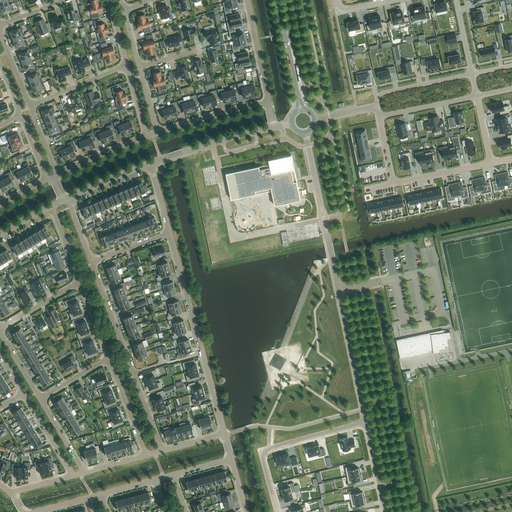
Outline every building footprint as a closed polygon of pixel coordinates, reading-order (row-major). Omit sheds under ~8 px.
[(90,7),(91,10),(95,9),(94,7),(96,7),(96,5),(100,4),(100,3),(99,4),(97,0),(92,0),(90,1),(90,3),(87,4),(88,7),(90,7)] [(191,9),(189,2),(186,2),(185,2),(184,0),(176,0),(178,4),(177,4),(178,8),(179,8),(180,11),(187,9),(187,10),(191,9)] [(236,0),(235,0),(225,2),(223,3),(225,12),(231,11),(230,8),(237,6),(237,5),(238,5),(236,0)] [(435,8),(432,9),(434,15),(437,14),(437,12),(447,10),(447,9),(448,9),(447,4),(446,4),(445,2),(442,3),(438,3),(438,4),(435,5),(435,8)] [(95,9),(91,10),(91,14),(90,14),(92,19),(99,17),(98,12),(102,11),(100,4),(96,5),(96,7),(94,7),(95,9)] [(10,8),(9,5),(0,8),(2,13),(14,9),(13,7),(10,8)] [(168,14),(166,6),(158,8),(161,19),(168,17),(169,20),(173,19),(172,13),(168,14)] [(419,7),(419,8),(421,20),(426,19),(427,20),(430,19),(429,13),(426,13),(424,6),(419,8),(419,7)] [(475,20),(476,23),(483,22),(481,11),(485,11),(484,7),(477,9),(477,12),(474,12),(475,16),(474,16),(475,20)] [(70,25),(74,23),(74,22),(80,20),(79,14),(75,15),(73,8),(69,9),(69,10),(66,11),(69,21),(70,25)] [(418,8),(413,9),(414,16),(411,16),(413,22),(416,22),(416,21),(421,20),(419,8),(418,8)] [(227,22),(241,19),(240,14),(239,14),(238,13),(231,14),(231,11),(225,13),(227,22)] [(397,12),(396,12),(399,25),(404,24),(405,27),(410,26),(408,17),(403,18),(402,11),(397,12)] [(396,12),(391,14),(392,20),(389,21),(391,28),(394,27),(394,26),(399,25),(396,12)] [(144,24),(148,23),(147,19),(149,19),(148,15),(145,16),(144,14),(137,16),(138,22),(136,22),(137,22),(141,21),(141,23),(143,22),(144,24)] [(65,22),(63,17),(60,18),(60,19),(58,19),(56,15),(50,18),(54,29),(61,26),(60,24),(65,22)] [(375,17),(374,17),(377,29),(382,28),(383,31),(386,30),(384,22),(381,23),(380,16),(375,17)] [(374,17),(369,18),(370,25),(367,26),(369,33),(372,32),(372,30),(377,29),(374,17)] [(48,23),(45,24),(43,19),(35,22),(40,35),(51,31),(48,23)] [(241,19),(227,22),(229,31),(235,30),(234,27),(241,25),(241,24),(242,24),(241,19)] [(95,26),(96,32),(107,29),(106,25),(105,25),(104,23),(100,24),(99,20),(93,21),(95,26)] [(151,32),(148,23),(144,24),(143,22),(141,23),(141,21),(137,22),(139,30),(143,28),(145,33),(151,32)] [(351,22),(348,23),(349,30),(355,29),(356,33),(364,31),(362,24),(359,24),(358,21),(355,22),(355,21),(351,22)] [(21,34),(23,33),(21,27),(10,32),(12,38),(21,34)] [(208,38),(210,43),(217,41),(215,36),(216,36),(214,28),(204,31),(206,38),(208,38)] [(107,29),(96,32),(98,37),(99,42),(105,40),(104,36),(107,35),(107,33),(108,32),(107,29)] [(193,39),(192,35),(194,35),(194,36),(197,35),(196,29),(191,30),(191,29),(184,31),(187,40),(193,39)] [(233,41),(245,38),(244,33),(243,33),(243,32),(235,34),(235,31),(229,32),(230,38),(232,37),(233,41)] [(176,36),(166,39),(168,47),(174,45),(175,46),(179,45),(178,40),(181,39),(179,33),(176,34),(176,36)] [(23,39),(21,34),(12,38),(14,43),(23,39)] [(149,44),(154,43),(152,34),(145,36),(147,41),(142,42),(144,49),(148,48),(148,46),(150,46),(149,44)] [(456,34),(449,35),(451,43),(457,41),(456,34)] [(245,38),(233,41),(234,44),(231,44),(233,50),(239,49),(238,46),(245,44),(245,43),(246,43),(245,38)] [(24,43),(23,39),(14,43),(16,49),(21,47),(22,49),(29,47),(27,42),(24,43)] [(100,44),(102,53),(107,52),(107,53),(109,53),(110,55),(114,53),(112,46),(107,47),(106,42),(100,44)] [(148,48),(144,49),(144,50),(146,49),(147,54),(155,52),(154,50),(158,50),(157,46),(155,46),(154,43),(149,44),(150,46),(148,46),(148,48)] [(481,50),(483,57),(496,55),(495,50),(497,49),(496,44),(493,45),(494,48),(481,50)] [(401,53),(402,57),(410,56),(407,45),(396,48),(397,54),(401,53)] [(211,62),(219,60),(216,50),(220,49),(219,46),(212,47),(213,50),(208,52),(211,62)] [(29,57),(28,53),(31,52),(29,48),(27,49),(27,51),(19,54),(21,60),(29,57)] [(237,60),(249,57),(248,52),(247,53),(247,51),(240,53),(239,50),(233,51),(234,57),(236,56),(237,60)] [(107,52),(102,53),(103,56),(101,57),(102,60),(106,59),(106,61),(114,59),(112,54),(114,54),(114,53),(110,55),(109,53),(107,53),(107,52)] [(448,57),(450,65),(461,62),(459,54),(448,57)] [(31,62),(29,57),(21,60),(23,65),(31,62)] [(249,57),(237,60),(238,63),(235,64),(236,70),(243,68),(242,65),(249,64),(249,62),(250,62),(249,57)] [(84,67),(90,65),(88,58),(81,60),(73,62),(76,70),(76,71),(77,74),(81,73),(81,72),(85,71),(84,67)] [(421,60),(422,66),(428,65),(428,68),(428,69),(429,69),(433,68),(436,68),(436,67),(440,67),(440,66),(439,60),(439,59),(438,59),(428,61),(427,61),(427,62),(425,62),(425,59),(421,60)] [(193,62),(196,74),(203,72),(203,73),(207,72),(204,64),(201,65),(200,60),(193,62)] [(412,61),(401,63),(404,74),(412,73),(410,66),(413,65),(412,61)] [(33,65),(31,62),(23,65),(25,71),(30,69),(31,71),(38,69),(36,64),(33,65)] [(185,66),(178,68),(179,71),(174,73),(176,79),(181,77),(181,78),(188,76),(185,66)] [(394,66),(385,68),(386,71),(378,73),(380,79),(383,79),(387,78),(390,77),(390,73),(396,72),(394,66)] [(55,71),(57,78),(57,81),(58,81),(59,82),(66,80),(65,76),(71,74),(69,67),(62,69),(62,68),(55,71)] [(27,76),(30,82),(41,78),(38,69),(31,71),(32,74),(27,76)] [(357,73),(358,76),(357,76),(359,84),(371,81),(370,78),(374,77),(372,70),(368,70),(369,73),(362,75),(362,72),(357,73)] [(154,79),(157,78),(157,80),(159,80),(160,81),(164,80),(163,77),(165,76),(164,73),(160,74),(160,72),(152,74),(154,79)] [(41,78),(30,82),(32,87),(43,83),(41,78)] [(157,78),(154,79),(152,80),(154,87),(157,86),(159,94),(166,92),(166,89),(167,89),(164,80),(160,81),(159,80),(157,80),(157,78)] [(247,85),(249,96),(250,96),(256,95),(254,87),(255,87),(254,83),(250,84),(249,80),(246,81),(247,85)] [(249,96),(247,85),(244,85),(243,82),(237,83),(238,90),(242,90),(243,97),(249,96)] [(45,88),(43,83),(32,87),(34,93),(45,88)] [(227,89),(230,101),(236,99),(234,92),(237,91),(235,84),(230,85),(230,88),(227,89)] [(113,93),(115,98),(125,95),(124,92),(123,92),(122,90),(119,91),(118,86),(111,88),(113,93)] [(230,101),(227,89),(224,90),(223,88),(217,89),(219,95),(222,95),(224,102),(230,101)] [(207,94),(210,106),(216,104),(214,97),(217,96),(216,90),(210,92),(210,94),(207,95),(207,94)] [(85,94),(89,106),(97,103),(96,102),(101,100),(99,93),(94,95),(92,91),(85,94)] [(210,106),(207,94),(207,95),(204,95),(203,93),(197,95),(199,101),(202,100),(204,107),(210,106)] [(125,95),(115,98),(116,104),(117,109),(123,107),(122,103),(125,102),(125,100),(126,99),(125,95)] [(187,100),(191,112),(191,111),(197,110),(194,102),(197,101),(195,95),(190,96),(190,99),(187,100)] [(68,112),(82,108),(79,97),(71,99),(73,104),(66,106),(68,112)] [(191,112),(187,100),(184,101),(183,99),(177,101),(179,107),(182,106),(185,113),(190,112),(191,112)] [(6,103),(3,105),(2,101),(0,102),(0,113),(2,113),(2,114),(6,112),(6,111),(8,110),(6,103)] [(168,106),(171,118),(171,117),(177,116),(175,108),(178,107),(176,101),(170,103),(171,105),(168,106)] [(492,105),(491,105),(493,113),(499,112),(500,115),(510,112),(508,106),(503,107),(503,103),(498,104),(498,103),(492,104),(492,105)] [(171,118),(168,106),(167,106),(164,107),(164,105),(160,107),(162,112),(163,112),(165,119),(171,118)] [(41,111),(44,117),(52,114),(55,113),(53,107),(41,111)] [(464,123),(463,118),(464,118),(462,111),(454,113),(455,119),(452,120),(453,127),(457,126),(457,124),(461,123),(461,124),(464,123)] [(52,114),(44,117),(46,123),(55,120),(52,114)] [(503,118),(496,119),(498,126),(508,124),(507,117),(509,117),(508,114),(503,115),(503,118)] [(123,122),(127,133),(133,131),(131,124),(132,123),(130,117),(126,119),(127,122),(124,124),(124,122),(123,122)] [(432,128),(433,132),(441,130),(441,129),(445,128),(443,120),(438,122),(437,117),(429,118),(430,122),(425,123),(426,130),(432,128)] [(46,123),(48,129),(59,124),(57,119),(55,120),(46,123)] [(121,135),(127,133),(123,122),(120,123),(119,120),(113,122),(116,129),(119,128),(121,135)] [(405,123),(396,125),(399,138),(408,137),(408,136),(411,135),(410,130),(407,130),(405,123)] [(498,126),(499,133),(506,132),(507,134),(511,133),(511,130),(510,123),(508,124),(498,126)] [(51,134),(54,133),(55,135),(63,132),(61,127),(61,128),(59,124),(48,129),(51,134)] [(107,128),(103,130),(108,141),(114,138),(111,131),(114,130),(112,124),(106,127),(107,128)] [(108,141),(103,130),(100,131),(99,129),(94,131),(96,137),(99,136),(102,143),(108,141)] [(371,159),(365,130),(355,132),(361,161),(371,159)] [(9,139),(11,143),(20,139),(18,133),(12,135),(11,132),(4,135),(6,140),(9,139)] [(87,137),(84,138),(88,149),(94,146),(91,139),(94,138),(92,132),(86,135),(87,137)] [(508,138),(498,140),(500,148),(501,148),(501,149),(507,148),(507,147),(511,146),(511,141),(511,140),(511,134),(507,135),(508,138)] [(88,149),(84,138),(81,139),(80,137),(74,140),(77,145),(80,144),(83,151),(88,149)] [(452,145),(448,146),(451,158),(458,157),(456,150),(459,149),(457,138),(451,140),(452,145)] [(20,139),(11,143),(12,147),(9,148),(11,153),(18,151),(17,148),(23,146),(20,139)] [(466,146),(468,155),(475,153),(475,152),(476,152),(475,146),(474,147),(473,142),(468,143),(467,139),(461,141),(463,146),(466,146)] [(68,145),(65,147),(69,157),(75,155),(72,148),(75,146),(72,141),(67,143),(68,145)] [(69,157),(65,147),(61,148),(60,146),(57,148),(59,153),(60,153),(64,160),(69,157)] [(448,146),(439,148),(440,154),(443,153),(444,160),(448,159),(451,159),(451,158),(448,146)] [(434,149),(425,151),(427,164),(430,163),(434,162),(433,155),(436,154),(434,149)] [(416,159),(419,158),(420,165),(427,164),(425,151),(415,153),(416,159)] [(401,158),(403,169),(410,167),(409,162),(412,162),(410,152),(404,153),(405,157),(401,158)] [(259,167),(226,174),(232,199),(272,191),(275,206),(301,200),(291,155),(269,160),(270,167),(260,169),(259,167)] [(24,166),(21,168),(27,178),(32,175),(29,169),(30,168),(27,162),(23,164),(24,166)] [(27,178),(21,168),(18,170),(17,168),(12,170),(15,176),(17,174),(21,181),(27,178)] [(2,178),(8,188),(14,185),(10,178),(13,177),(10,171),(5,174),(6,176),(2,178)] [(507,185),(508,188),(511,187),(511,177),(509,178),(508,172),(501,174),(504,186),(507,185)] [(492,182),(494,191),(505,189),(504,186),(501,174),(495,175),(496,181),(492,182)] [(480,191),(481,194),(491,192),(489,182),(486,183),(484,177),(478,179),(480,191)] [(0,186),(3,191),(8,188),(2,178),(0,179),(0,186)] [(469,187),(471,196),(478,195),(477,192),(480,191),(478,179),(472,180),(473,186),(469,187)] [(146,185),(143,186),(142,182),(136,184),(141,195),(146,193),(145,191),(147,190),(146,185)] [(455,184),(458,196),(461,195),(462,198),(468,197),(466,187),(463,188),(461,182),(455,184)] [(141,195),(136,184),(131,187),(135,196),(140,194),(141,195)] [(446,192),(448,201),(455,200),(454,196),(458,196),(455,184),(449,185),(450,191),(446,192)] [(136,197),(135,196),(131,187),(126,189),(131,199),(136,197)] [(131,199),(126,189),(121,191),(126,201),(131,199)] [(126,201),(121,191),(116,193),(120,202),(125,200),(125,201),(126,201)] [(121,203),(120,202),(116,193),(111,195),(116,206),(121,203)] [(116,206),(111,195),(106,197),(111,208),(116,206)] [(111,208),(106,197),(101,199),(106,210),(111,208)] [(106,210),(101,199),(96,202),(100,211),(105,209),(105,210),(106,210)] [(100,211),(96,202),(91,204),(95,214),(101,212),(100,211)] [(95,214),(91,204),(86,206),(90,216),(91,216),(90,215),(95,213),(95,214)] [(90,216),(86,206),(81,208),(85,218),(90,216)] [(149,219),(152,229),(158,227),(154,217),(149,219)] [(148,230),(152,229),(149,219),(144,221),(148,230)] [(143,232),(148,230),(144,221),(139,223),(143,232)] [(138,234),(143,232),(139,223),(134,224),(138,234)] [(133,236),(138,234),(134,224),(130,226),(133,236)] [(44,226),(40,229),(45,239),(50,236),(44,226)] [(128,238),(133,236),(130,226),(125,228),(128,238)] [(124,240),(128,238),(125,228),(120,230),(124,240)] [(45,239),(40,229),(35,232),(40,241),(45,238),(45,239)] [(119,241),(124,240),(120,230),(115,232),(119,241)] [(40,241),(35,232),(30,235),(36,245),(36,243),(40,241)] [(114,243),(119,241),(115,232),(110,234),(114,243)] [(109,245),(114,243),(110,234),(105,235),(109,245)] [(36,245),(30,235),(26,238),(31,247),(36,245)] [(109,245),(105,235),(100,237),(104,247),(109,245)] [(31,247),(26,238),(21,241),(27,250),(31,247)] [(27,250),(21,241),(16,243),(22,253),(27,250)] [(22,253),(16,243),(11,246),(17,256),(22,253)] [(163,247),(152,250),(154,255),(151,255),(152,261),(158,259),(158,256),(165,254),(163,247)] [(6,249),(1,252),(7,262),(7,261),(11,258),(6,249)] [(61,256),(59,250),(50,253),(53,259),(61,256)] [(63,260),(54,264),(57,269),(65,266),(63,260)] [(155,269),(158,268),(159,271),(169,268),(167,262),(159,264),(158,261),(151,263),(152,266),(155,265),(155,269)] [(39,275),(44,274),(39,263),(35,265),(39,275)] [(106,267),(108,273),(117,269),(115,264),(106,267)] [(159,271),(160,274),(157,274),(158,277),(156,278),(157,281),(163,279),(162,276),(170,274),(169,268),(159,271)] [(117,269),(108,273),(110,278),(119,274),(117,269)] [(58,272),(51,274),(54,280),(56,279),(58,283),(68,279),(65,272),(60,275),(58,272)] [(121,280),(119,274),(110,278),(112,283),(121,280)] [(32,283),(32,284),(31,285),(33,288),(34,288),(37,294),(44,291),(41,284),(44,282),(42,276),(38,278),(39,280),(32,283)] [(164,281),(156,282),(157,286),(160,285),(161,288),(163,287),(164,290),(174,287),(172,281),(164,283),(164,281)] [(23,304),(30,299),(27,293),(29,292),(26,286),(24,288),(25,291),(18,295),(21,299),(20,300),(23,304)] [(113,289),(115,294),(124,291),(122,286),(113,289)] [(174,287),(164,290),(165,293),(162,294),(163,297),(160,297),(161,301),(168,299),(168,296),(176,294),(174,287)] [(124,291),(115,294),(117,300),(126,296),(124,291)] [(126,296),(117,300),(119,305),(128,301),(126,296)] [(70,306),(71,309),(80,306),(79,302),(78,302),(77,300),(72,302),(71,299),(64,301),(66,307),(70,306)] [(169,300),(162,302),(162,305),(165,304),(166,310),(170,309),(179,307),(178,301),(170,303),(169,300)] [(4,302),(0,304),(0,310),(8,306),(5,301),(4,302)] [(130,307),(128,301),(119,305),(121,310),(130,307)] [(0,310),(0,314),(1,317),(11,311),(8,306),(0,310)] [(80,306),(71,309),(72,312),(69,314),(71,320),(78,317),(76,314),(81,312),(80,310),(81,309),(80,306)] [(145,311),(143,307),(133,311),(134,315),(145,311)] [(181,313),(179,307),(170,309),(170,312),(168,313),(169,316),(167,316),(168,320),(174,318),(173,315),(181,313)] [(48,312),(50,316),(47,317),(52,327),(57,324),(55,321),(59,319),(55,309),(48,312)] [(123,318),(125,323),(134,320),(132,314),(123,318)] [(44,320),(41,316),(36,319),(36,320),(34,321),(37,327),(34,328),(37,334),(41,331),(39,329),(42,327),(44,329),(47,327),(43,320),(44,320)] [(77,325),(78,329),(87,325),(86,322),(85,322),(84,319),(79,321),(78,318),(72,321),(74,326),(77,325)] [(175,329),(185,326),(183,320),(175,322),(174,319),(168,321),(169,324),(171,324),(171,327),(174,326),(175,329)] [(134,320),(125,323),(127,329),(136,325),(134,320)] [(87,325),(78,329),(79,332),(76,333),(78,339),(85,337),(84,334),(89,332),(88,329),(89,329),(87,325)] [(136,325),(127,329),(129,334),(138,330),(136,325)] [(186,332),(185,326),(175,329),(176,332),(173,332),(174,335),(172,336),(173,339),(179,337),(179,334),(186,332)] [(21,328),(12,333),(14,338),(22,333),(24,332),(21,328)] [(140,335),(138,330),(129,334),(131,339),(140,335)] [(443,333),(443,330),(396,340),(400,360),(433,353),(433,354),(439,353),(439,350),(448,349),(447,339),(450,339),(450,332),(443,333)] [(14,338),(17,342),(25,337),(22,333),(14,338)] [(25,337),(17,342),(19,346),(28,342),(25,337)] [(84,345),(86,348),(95,345),(93,341),(92,341),(91,339),(86,341),(85,338),(79,340),(81,346),(84,345)] [(179,345),(180,348),(190,345),(188,339),(180,341),(179,338),(173,340),(174,343),(176,343),(177,346),(179,345)] [(133,345),(135,350),(144,346),(142,341),(133,345)] [(19,346),(22,351),(30,346),(28,342),(19,346)] [(95,345),(86,348),(87,351),(84,353),(86,359),(92,356),(91,353),(96,351),(95,349),(96,348),(95,345)] [(180,354),(182,354),(191,351),(190,345),(180,348),(176,349),(178,355),(176,355),(177,359),(181,358),(180,354)] [(30,346),(22,351),(25,355),(33,350),(30,346)] [(144,346),(135,350),(137,355),(146,352),(144,346)] [(25,355),(27,360),(35,355),(33,350),(25,355)] [(148,357),(146,352),(137,355),(139,360),(148,357)] [(35,355),(27,360),(30,364),(38,359),(35,355)] [(72,362),(76,360),(73,355),(67,358),(68,361),(66,362),(66,361),(62,363),(63,364),(62,365),(65,371),(75,365),(72,362)] [(30,364),(33,368),(41,363),(38,359),(30,364)] [(187,368),(188,371),(197,369),(196,365),(195,365),(195,363),(189,364),(189,361),(182,363),(184,369),(187,368)] [(41,363),(33,368),(35,373),(45,367),(42,363),(41,363)] [(35,373),(38,377),(46,372),(47,371),(45,367),(35,373)] [(154,377),(157,375),(155,369),(148,372),(150,375),(144,377),(145,379),(145,380),(146,383),(155,380),(154,377)] [(197,369),(188,371),(189,375),(185,376),(187,382),(194,380),(193,377),(198,375),(197,373),(198,372),(197,369)] [(46,372),(38,377),(41,382),(49,377),(46,372)] [(96,382),(93,383),(96,389),(103,386),(101,383),(107,381),(105,374),(95,378),(96,382)] [(41,382),(43,386),(46,384),(46,385),(49,384),(49,383),(51,381),(49,377),(41,382)] [(156,383),(155,380),(146,383),(147,387),(148,387),(149,389),(154,387),(155,390),(162,388),(159,382),(156,383)] [(193,389),(194,394),(203,391),(202,388),(201,388),(201,385),(195,386),(194,382),(188,384),(189,390),(193,389)] [(0,393),(1,396),(10,390),(7,385),(0,389),(0,393)] [(83,399),(85,398),(87,401),(91,399),(89,395),(90,394),(88,391),(86,393),(81,386),(80,387),(80,386),(77,388),(75,390),(79,397),(81,396),(83,399)] [(103,394),(104,398),(113,394),(112,391),(111,391),(110,388),(105,390),(104,387),(98,389),(100,395),(103,394)] [(154,405),(163,402),(162,397),(165,396),(163,390),(156,392),(158,397),(153,399),(154,401),(153,402),(154,405)] [(203,391),(194,394),(195,398),(192,399),(194,405),(200,404),(199,399),(204,398),(203,395),(204,395),(203,391)] [(113,394),(104,398),(105,401),(102,402),(105,408),(111,406),(110,402),(115,401),(114,398),(115,397),(113,394)] [(63,396),(53,402),(56,407),(65,401),(63,396)] [(56,407),(59,412),(68,406),(65,401),(56,407)] [(165,406),(163,402),(154,405),(155,408),(157,408),(157,411),(163,409),(164,413),(171,411),(168,405),(165,406)] [(68,406),(59,412),(62,416),(71,410),(68,406)] [(21,407),(12,412),(15,416),(23,411),(21,407)] [(110,414),(112,417),(121,414),(120,410),(119,410),(118,408),(113,410),(111,407),(105,409),(107,415),(110,414)] [(62,416),(64,421),(74,415),(71,410),(62,416)] [(23,411),(15,416),(18,420),(18,421),(26,416),(23,411)] [(121,414),(112,417),(113,420),(110,422),(112,428),(118,425),(117,422),(122,420),(121,418),(122,417),(121,414)] [(74,415),(64,421),(67,425),(77,420),(74,415)] [(211,427),(212,427),(209,415),(203,417),(204,418),(206,428),(207,428),(207,429),(211,428),(211,427)] [(18,420),(16,421),(19,426),(21,425),(29,420),(26,416),(18,421),(18,420)] [(206,428),(204,418),(195,420),(196,425),(199,424),(201,430),(206,428)] [(29,420),(21,425),(23,429),(31,424),(29,420)] [(67,425),(70,430),(79,424),(77,420),(67,425)] [(180,426),(182,435),(187,434),(185,424),(184,422),(179,424),(180,426)] [(185,424),(187,434),(193,432),(190,422),(185,424)] [(31,424),(23,429),(26,434),(34,429),(31,424)] [(79,424),(70,430),(73,435),(82,429),(79,424)] [(163,428),(166,440),(172,438),(169,428),(169,427),(163,428)] [(169,428),(172,438),(177,437),(174,428),(173,428),(173,427),(169,428)] [(34,429),(26,434),(28,438),(36,433),(34,429)] [(36,433),(28,438),(31,442),(39,438),(36,433)] [(124,439),(127,451),(133,449),(129,437),(124,439)] [(349,441),(348,437),(340,440),(343,451),(351,449),(350,447),(356,446),(354,439),(349,441)] [(39,438),(31,442),(34,447),(42,442),(39,438)] [(111,455),(108,443),(103,445),(106,456),(111,455)] [(114,444),(109,446),(109,443),(108,443),(111,455),(117,453),(114,444)] [(91,460),(92,459),(88,445),(86,446),(86,449),(83,449),(86,461),(87,461),(88,462),(92,461),(91,460)] [(88,445),(92,459),(93,459),(93,460),(97,459),(97,458),(98,458),(96,452),(99,451),(98,446),(89,448),(88,445)] [(319,445),(307,449),(309,456),(318,454),(319,457),(325,455),(323,448),(320,449),(319,445)] [(288,454),(276,457),(278,465),(282,464),(283,466),(291,464),(291,466),(298,464),(296,457),(289,458),(288,454)] [(51,457),(42,460),(46,473),(48,472),(48,473),(51,472),(51,471),(52,471),(50,464),(53,463),(51,457)] [(0,462),(0,473),(2,474),(2,473),(3,473),(5,466),(8,467),(10,462),(1,459),(0,462)] [(46,473),(42,460),(34,462),(35,468),(38,467),(40,474),(41,474),(41,475),(44,474),(44,473),(46,473)] [(25,466),(21,466),(22,478),(23,478),(24,479),(27,479),(27,478),(28,478),(27,470),(30,470),(30,462),(24,463),(25,466)] [(20,478),(22,478),(21,466),(21,464),(15,464),(12,464),(12,471),(15,471),(16,478),(15,478),(16,478),(16,479),(20,479),(20,478)] [(351,466),(345,467),(347,476),(360,474),(359,473),(360,472),(359,468),(359,469),(358,468),(352,469),(351,466)] [(219,473),(221,482),(227,481),(224,471),(219,473)] [(213,474),(216,484),(221,482),(219,473),(213,474)] [(208,476),(210,485),(216,484),(213,474),(208,476)] [(360,474),(347,476),(348,482),(347,483),(348,486),(355,484),(354,481),(361,480),(361,479),(362,479),(361,475),(360,475),(360,474)] [(202,477),(205,487),(210,485),(208,476),(202,477)] [(197,479),(199,488),(205,487),(202,477),(197,479)] [(191,480),(194,490),(199,488),(197,479),(191,480)] [(191,480),(185,482),(188,491),(194,490),(191,480)] [(282,490),(281,490),(282,494),(283,494),(283,495),(296,491),(293,482),(287,484),(288,487),(281,489),(282,490)] [(355,490),(349,491),(351,500),(363,497),(363,496),(364,496),(363,492),(362,492),(362,491),(355,493),(355,490)] [(283,496),(282,496),(283,500),(284,500),(285,501),(291,499),(292,502),(298,500),(296,491),(283,495),(283,496)] [(148,492),(143,493),(145,503),(151,501),(148,492)] [(222,502),(232,500),(230,493),(224,495),(223,492),(217,494),(218,497),(221,496),(222,502)] [(137,495),(140,505),(145,503),(143,493),(137,495)] [(132,496),(134,506),(140,505),(137,495),(132,496)] [(126,498),(129,508),(134,506),(132,496),(126,498)] [(363,497),(351,500),(352,509),(359,508),(358,505),(365,504),(364,503),(365,503),(365,499),(364,499),(363,497)] [(121,499),(123,509),(129,508),(126,498),(121,499)] [(121,499),(115,501),(118,511),(123,509),(121,499)] [(192,505),(195,511),(203,508),(201,503),(203,502),(202,499),(196,501),(197,504),(192,505)] [(234,506),(232,500),(222,502),(224,508),(222,508),(223,511),(229,510),(228,507),(234,506)]
